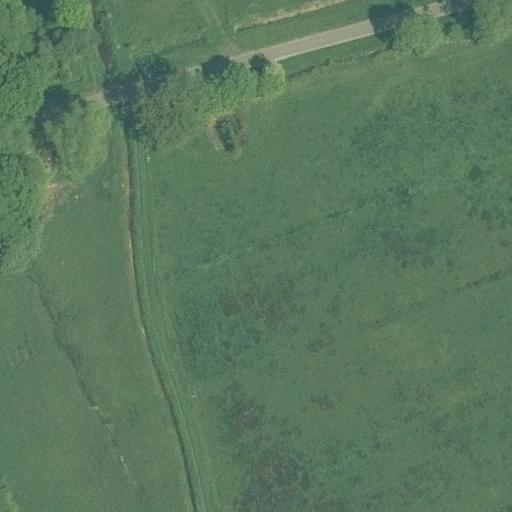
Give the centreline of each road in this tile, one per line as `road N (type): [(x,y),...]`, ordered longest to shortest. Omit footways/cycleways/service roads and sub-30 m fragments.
road 1 (unclassified): [(484,0),(0,131)]
road 2 (track): [(127,95),(163,330),(192,398),(223,511)]
